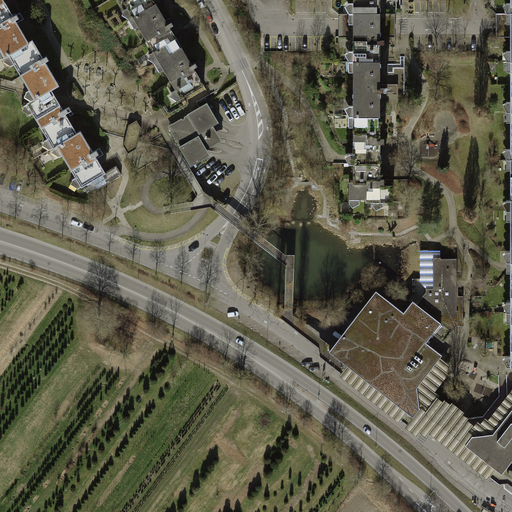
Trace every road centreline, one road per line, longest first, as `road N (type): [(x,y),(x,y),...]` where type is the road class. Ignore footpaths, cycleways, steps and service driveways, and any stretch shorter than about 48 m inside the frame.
road 1 (secondary): [(450,511),(303,386),(184,314),(66,260),(0,240)]
road 2 (track): [(392,511),(325,443),(262,400),(86,295),(0,262)]
road 3 (residential): [(511,505),(324,361),(187,274)]
road 4 (residential): [(207,0),(259,110),(256,171),(187,274)]
road 5 (residential): [(253,0),(259,16),(273,22),(511,23)]
road 6 (residential): [(187,274),(0,201)]
